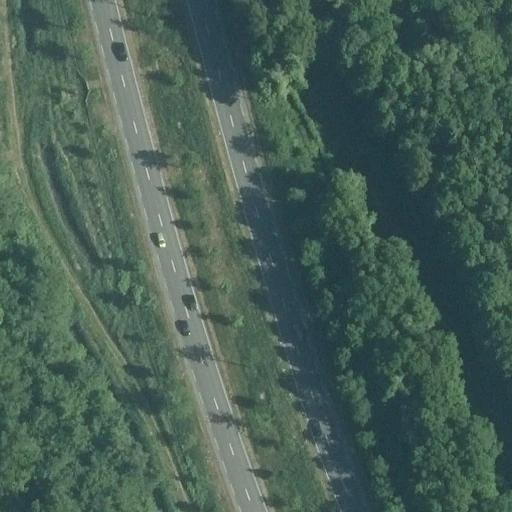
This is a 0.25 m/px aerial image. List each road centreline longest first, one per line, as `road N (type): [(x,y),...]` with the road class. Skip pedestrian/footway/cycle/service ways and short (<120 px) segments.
road 1 (primary): [(358,511),(261,243),(200,0)]
road 2 (primary): [(103,0),(172,268),(253,511)]
